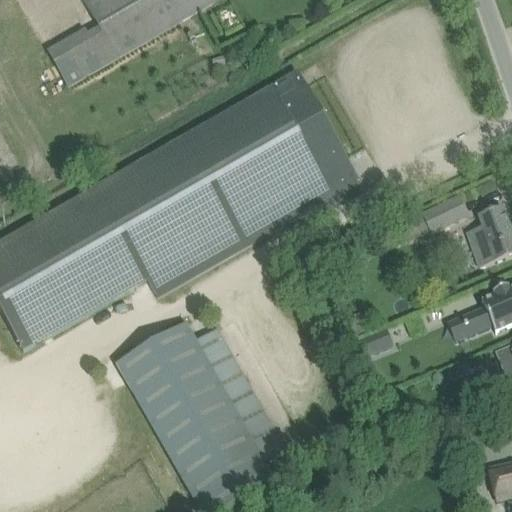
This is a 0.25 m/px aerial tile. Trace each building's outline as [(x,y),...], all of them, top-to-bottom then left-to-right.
[(103,38),(55,66),(68,88),(220,0),(82,0),(96,26),(99,30),(103,38)] [(273,90),(94,192),(93,190),(0,242),(0,312),(24,354),(147,284),(156,301),(335,199),(335,200),(358,187),(340,156),(343,155),(305,89),(302,90),(295,77),(272,89),(273,90)] [(405,224),(412,241),(429,233),(430,235),(466,219),(458,201),(405,224)] [(467,235),(479,271),(511,258),(511,240),(502,210),(478,219),(482,230),(467,235)] [(511,291),(482,304),(485,310),(463,320),(471,339),(493,329),(495,335),(511,328),(511,291)] [(386,329),(393,344),(422,332),(416,317),(386,329)] [(365,336),(358,319),(342,326),(350,343),(365,336)] [(221,511),(274,482),(265,467),(286,454),(217,333),(197,346),(185,326),(116,366),(198,511),(221,511)] [(479,419),(508,407),(502,392),(473,404),(479,419)] [(511,465),(486,473),(494,506),(511,502),(511,465)]
